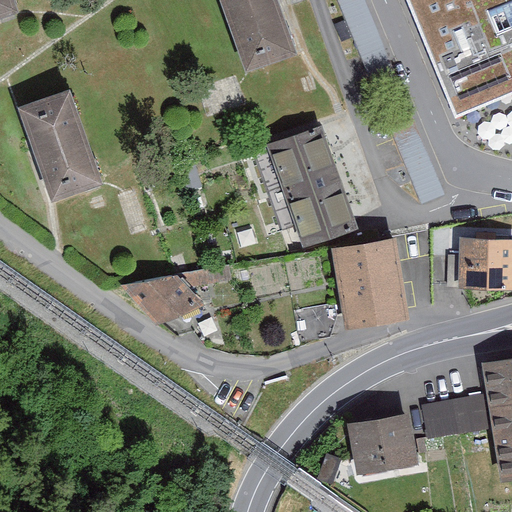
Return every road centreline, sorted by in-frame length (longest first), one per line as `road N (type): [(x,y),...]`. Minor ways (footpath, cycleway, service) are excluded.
road 1 (residential): [(441,341),(413,320),(262,369),(223,368),(152,337),(0,219)]
road 2 (primary): [(441,341),(389,359),(331,394),(280,447),(247,511)]
